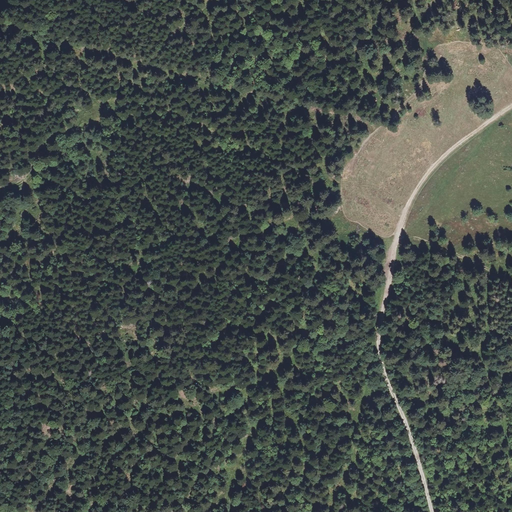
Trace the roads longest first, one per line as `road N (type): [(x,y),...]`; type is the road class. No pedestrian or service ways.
road 1 (track): [(432,511),(382,368),(379,328),(395,236)]
road 2 (track): [(395,236),(413,190),(436,162),(511,106)]
